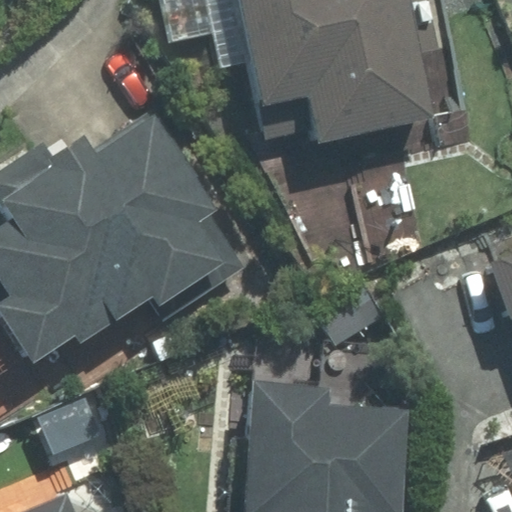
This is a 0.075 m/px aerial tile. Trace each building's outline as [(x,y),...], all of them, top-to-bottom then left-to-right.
[(203,0),(147,0),(156,48),(210,39),(203,0)] [(211,0),(234,118),(278,110),(287,154),(416,129),(391,0),(211,0)] [(72,165),(49,135),(0,171),(0,373),(2,377),(46,345),(58,360),(120,314),(131,329),(200,277),(173,242),(192,228),(118,130),(72,165)] [(498,327),(511,365),(511,260),(466,277),(486,332),(498,327)] [(377,511),(382,422),(313,419),(314,402),(219,397),(212,511),(377,511)]
